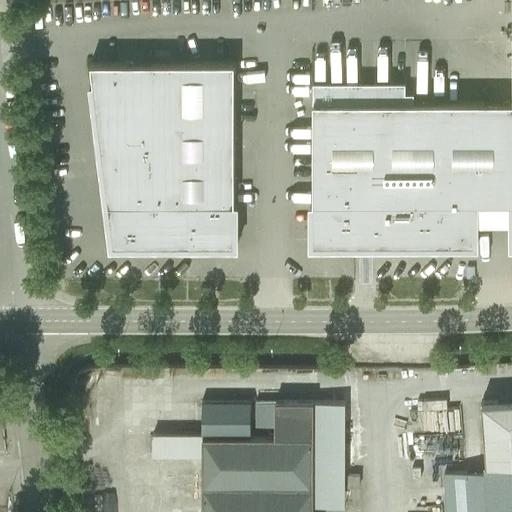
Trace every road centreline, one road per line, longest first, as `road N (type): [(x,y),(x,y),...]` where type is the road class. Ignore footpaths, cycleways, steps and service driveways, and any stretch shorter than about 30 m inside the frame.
road 1 (unknown): [(277,28),(91,29),(74,48),(70,72),(99,240),(126,261),(274,262)]
road 2 (tertiary): [(15,321),(511,320)]
road 3 (unknown): [(274,262),(277,28)]
road 4 (unknown): [(277,28),(509,27)]
road 5 (unclassified): [(38,511),(15,321)]
road 6 (unclassified): [(15,321),(0,178)]
